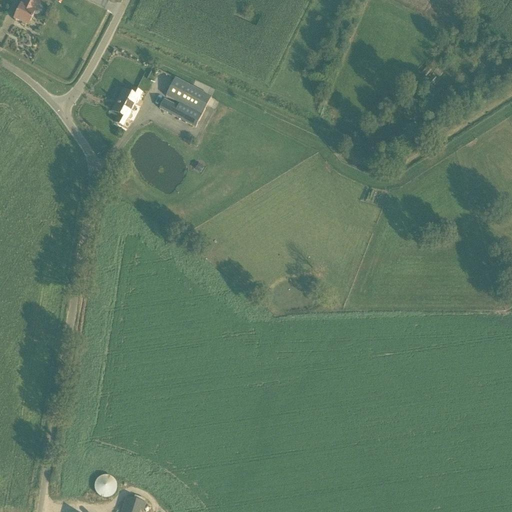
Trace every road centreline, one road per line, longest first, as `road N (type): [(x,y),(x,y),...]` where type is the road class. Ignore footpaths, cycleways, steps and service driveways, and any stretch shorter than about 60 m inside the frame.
road 1 (track): [(511,108),(401,177),(381,179),(342,164),(315,131),(107,32)]
road 2 (unclassified): [(42,511),(97,165),(60,111)]
road 3 (unclassified): [(60,111),(123,0)]
